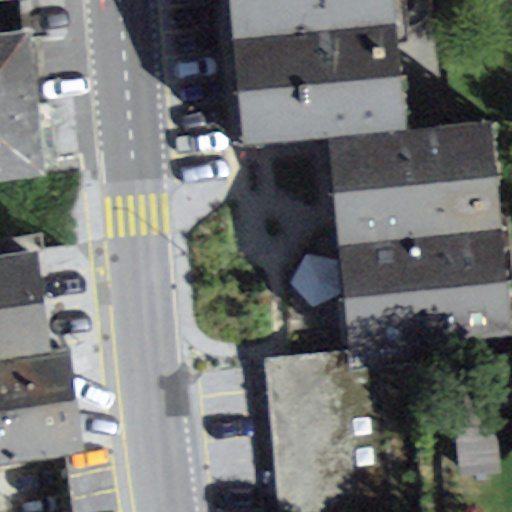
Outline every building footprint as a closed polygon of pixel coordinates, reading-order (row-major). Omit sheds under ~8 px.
[(252,0),(256,41),(413,28),(411,0),(252,0)] [(256,41),(266,150),(344,143),(423,137),(413,28),(256,41)] [(0,38),(0,182),(64,176),(51,36),(0,38)] [(353,250),(509,235),(500,131),(423,137),(344,143),(353,250)] [(362,361),(511,345),(511,262),(509,235),(353,250),(362,361)] [(58,252),(0,260),(0,359),(72,349),(58,252)] [(75,358),(0,366),(0,469),(106,458),(94,356),(75,358)] [(267,366),(273,511),(368,511),(362,361),(267,366)]
